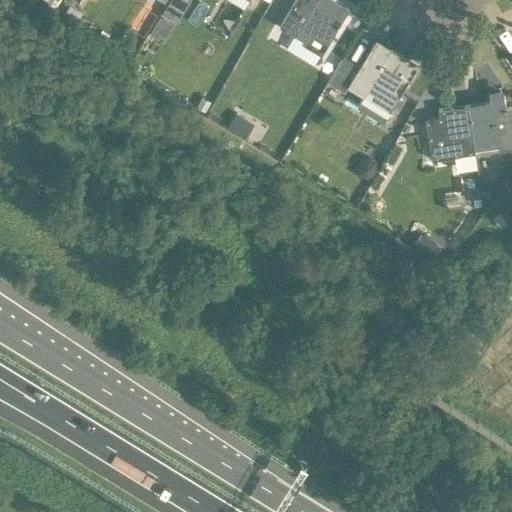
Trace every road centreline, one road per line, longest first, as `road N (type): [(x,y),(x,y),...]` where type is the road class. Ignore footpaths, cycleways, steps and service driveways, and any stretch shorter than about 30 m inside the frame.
road 1 (motorway): [(300,511),(0,327)]
road 2 (motorway): [(0,382),(211,511)]
